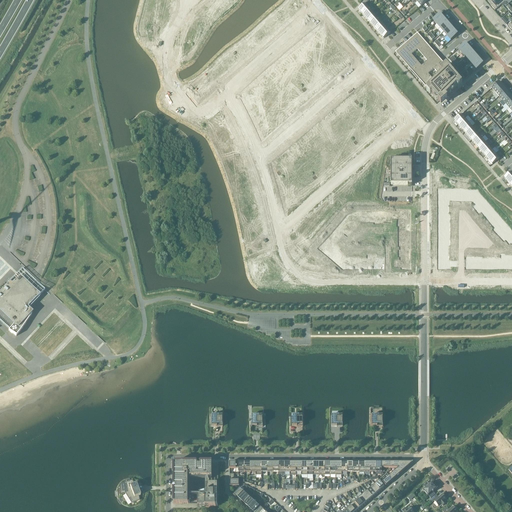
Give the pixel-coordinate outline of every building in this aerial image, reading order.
[(161,3),(159,9),(171,12),(173,6),(166,4),(166,1),(161,0),(160,0),(159,3),(161,3)] [(212,0),(208,0),(206,2),(214,11),(219,7),(219,8),(222,6),(218,1),(215,3),(212,0)] [(294,0),(295,0),(290,4),(298,14),(303,9),(298,4),(301,2),(298,0),(294,0)] [(489,0),(493,4),(491,6),(495,10),(501,5),(497,0),(489,0)] [(206,2),(201,6),(206,11),(203,13),(208,18),(210,16),(209,15),(214,11),(206,2)] [(285,7),(282,10),(286,14),(289,12),(293,18),(298,14),(290,4),(285,8),(285,7)] [(369,8),(366,4),(358,10),(362,14),(369,8)] [(373,12),(369,8),(362,14),(366,18),(373,12)] [(157,15),(156,18),(162,19),(163,16),(170,18),(171,12),(159,9),(158,15),(157,15)] [(376,16),(373,12),(366,18),(369,22),(376,16)] [(277,16),(272,20),(280,29),(285,25),(280,20),(282,18),(278,13),(276,15),(277,16)] [(433,20),(436,24),(443,18),(440,14),(433,20)] [(380,20),(376,16),(369,22),(373,26),(380,20)] [(436,24),(440,28),(447,22),(443,18),(436,24)] [(190,19),(186,25),(197,32),(200,26),(201,26),(203,23),(197,20),(196,23),(190,19)] [(266,23),(264,25),(268,30),(271,28),(275,33),(280,29),(272,20),(267,24),(266,23)] [(373,26),(376,30),(383,24),(380,20),(373,26)] [(324,25),(323,25),(330,34),(334,30),(336,31),(338,29),(334,25),(332,27),(327,21),(326,22),(324,24),(324,25)] [(440,28),(443,32),(451,26),(447,22),(440,28)] [(387,28),(383,24),(376,30),(380,35),(387,28)] [(186,25),(183,30),(189,34),(188,36),(193,40),(195,37),(194,36),(197,32),(186,25)] [(319,28),(318,29),(323,35),(320,37),(324,41),(327,39),(325,37),(330,34),(323,25),(322,26),(319,28)] [(151,26),(149,34),(157,36),(157,34),(162,35),(163,29),(151,26)] [(443,32),(447,36),(454,30),(451,26),(443,32)] [(387,28),(380,35),(383,39),(391,33),(387,28)] [(258,32),(254,36),(262,45),(266,41),(262,36),(264,34),(260,29),(258,31),(258,32)] [(454,30),(447,36),(451,41),(458,35),(454,30)] [(309,38),(308,38),(315,47),(319,43),(321,44),(323,42),(319,38),(317,40),(312,34),(311,35),(309,37),(309,38)] [(415,35),(395,52),(439,103),(445,97),(446,99),(451,92),(458,85),(415,35)] [(248,39),(246,41),(250,46),(253,44),(257,49),(262,45),(254,36),(249,40),(248,39)] [(304,41),(303,42),(308,48),(305,50),(309,54),(312,52),(310,50),(315,47),(308,38),(307,39),(304,41)] [(458,49),(461,53),(469,47),(465,43),(458,49)] [(240,47),(236,51),(244,61),(248,57),(244,51),(246,49),(242,44),(239,47),(240,47)] [(177,46),(176,53),(180,54),(180,56),(187,57),(189,49),(177,46)] [(294,51),(293,51),(300,60),(304,56),(306,57),(308,55),(304,51),(302,53),(297,47),(296,48),(294,50),(294,51)] [(351,47),(347,51),(353,59),(353,58),(357,55),(358,55),(351,47)] [(461,53),(465,58),(472,51),(469,47),(461,53)] [(230,55),(228,57),(232,62),(234,60),(239,65),(244,61),(236,51),(231,56),(230,55)] [(289,54),(288,55),(293,61),(290,63),(294,67),(297,65),(295,63),(300,60),(293,51),(292,52),(289,54)] [(347,51),(342,55),(348,63),(349,62),(352,59),(353,59),(347,51)] [(465,58),(469,62),(476,55),(472,51),(465,58)] [(342,55),(338,59),(344,67),(345,66),(348,63),(342,55)] [(469,62),(472,65),(479,59),(476,55),(469,62)] [(338,59),(333,63),(339,70),(340,70),(343,67),(344,67),(338,59)] [(479,59),(472,65),(476,70),(483,64),(479,59)] [(222,63),(217,67),(225,76),(230,72),(226,67),(228,65),(224,60),(221,62),(222,63)] [(279,64),(278,64),(285,73),(289,69),(291,70),(293,68),(289,64),(287,66),(282,60),(281,61),(279,63),(279,64)] [(333,63),(328,67),(335,75),(336,74),(339,71),(339,70),(333,63)] [(274,67),(273,68),(278,74),(275,76),(279,80),(282,78),(280,76),(285,73),(278,64),(277,65),(274,67)] [(212,70),(210,72),(214,77),(216,75),(221,81),(225,76),(217,67),(213,71),(212,70)] [(325,70),(320,74),(327,81),(331,78),(331,77),(325,70)] [(264,77),(263,77),(270,86),(274,82),(276,83),(278,81),(274,77),(272,79),(268,73),(266,74),(264,76),(264,77)] [(320,74),(316,78),(322,85),(323,85),(326,82),(327,81),(320,74)] [(204,79),(199,83),(207,92),(212,88),(208,83),(210,81),(206,76),(203,78),(204,79)] [(259,80),(258,81),(263,87),(260,89),(264,93),(267,91),(265,89),(270,86),(263,77),(262,78),(259,80)] [(316,78),(311,82),(318,89),(318,88),(319,89),(322,86),(322,85),(316,78)] [(374,80),(366,86),(370,91),(378,85),(374,80)] [(311,82),(307,86),(313,93),(314,93),(317,90),(318,89),(311,82)] [(495,93),(503,86),(499,82),(492,88),(495,93)] [(194,86),(192,88),(196,93),(198,91),(203,96),(207,92),(199,83),(195,87),(194,86)] [(378,85),(370,91),(374,96),(382,89),(378,85)] [(307,86),(302,90),(308,97),(309,96),(310,96),(313,94),(313,93),(307,86)] [(506,90),(503,86),(495,93),(499,97),(506,90)] [(245,96),(242,99),(246,104),(255,96),(249,89),(244,94),(245,96)] [(382,89),(374,96),(378,100),(386,94),(382,89)] [(509,94),(506,90),(499,97),(502,100),(509,94)] [(299,93),(294,97),(301,104),(305,101),(305,100),(299,93)] [(386,94),(378,100),(382,105),(390,98),(386,94)] [(506,104),(511,98),(511,97),(509,94),(502,100),(506,104)] [(353,96),(348,100),(355,107),(360,103),(353,96)] [(294,97),(290,101),(296,108),(297,107),(300,105),(300,104),(301,104),(294,97)] [(390,98),(382,105),(386,109),(394,103),(390,98)] [(348,100),(344,104),(350,111),(355,107),(348,100)] [(290,101),(285,105),(292,112),(292,111),(292,112),(295,109),(296,108),(290,101)] [(394,103),(386,109),(390,114),(398,107),(394,103)] [(344,104),(339,108),(346,115),(350,111),(344,104)] [(285,105),(281,109),(287,116),(288,115),(291,112),(292,112),(285,105)] [(257,108),(250,113),(256,119),(265,111),(261,107),(258,109),(257,108)] [(398,107),(390,114),(394,119),(402,112),(398,107)] [(339,108),(335,112),(341,119),(346,115),(339,108)] [(335,112),(330,115),(337,123),(341,119),(335,112)] [(458,125),(465,119),(462,114),(454,121),(458,125)] [(330,115),(326,119),(332,127),(337,123),(330,115)] [(326,119),(321,123),(328,131),(332,127),(326,119)] [(465,119),(458,125),(462,129),(469,123),(465,119)] [(267,123),(257,131),(262,136),(265,133),(266,134),(272,129),(267,123)] [(321,123),(316,127),(323,135),(328,131),(321,123)] [(376,123),(372,127),(378,135),(383,130),(376,123)] [(465,133),(472,127),(469,123),(462,129),(465,133)] [(372,127),(367,131),(374,138),(378,135),(372,127)] [(468,137),(475,130),(472,127),(465,133),(468,137)] [(475,130),(468,137),(472,141),(479,134),(475,130)] [(223,137),(220,139),(227,147),(234,142),(231,138),(234,135),(230,131),(223,137)] [(312,131),(308,135),(314,142),(319,138),(312,131)] [(367,131),(363,135),(369,142),(374,138),(367,131)] [(482,138),(479,134),(472,141),(475,145),(482,138)] [(308,135),(303,139),(310,146),(314,142),(308,135)] [(363,135),(358,139),(365,146),(369,142),(363,135)] [(486,142),(482,138),(475,145),(478,148),(486,142)] [(303,139),(299,143),(305,150),(310,146),(303,139)] [(358,139),(354,143),(360,150),(365,146),(358,139)] [(489,146),(486,142),(478,148),(482,152),(489,146)] [(299,143),(294,147),(301,154),(305,150),(299,143)] [(354,143),(349,147),(355,154),(360,150),(354,143)] [(492,150),(489,146),(482,152),(485,156),(492,150)] [(294,147),(289,151),(296,158),(301,154),(294,147)] [(345,150),(340,154),(347,162),(352,158),(345,150)] [(496,154),(492,150),(485,156),(489,160),(496,154)] [(340,154),(336,158),(342,166),(347,162),(340,154)] [(496,154),(489,160),(492,164),(499,158),(496,154)] [(336,158),(331,162),(338,170),(342,166),(336,158)] [(391,185),(412,185),(412,160),(391,160),(391,185)] [(278,168),(274,171),(279,176),(288,168),(282,161),(276,167),(278,168)] [(331,162),(327,166),(333,173),(338,170),(331,162)] [(327,166),(322,170),(329,177),(333,173),(327,166)] [(322,170),(318,174),(324,181),(329,177),(322,170)] [(318,174),(313,178),(320,185),(324,181),(318,174)] [(241,182),(235,187),(243,198),(251,191),(249,189),(252,186),(250,185),(254,181),(249,175),(241,182)] [(285,182),(279,187),(285,194),(294,186),(290,181),(287,183),(285,182)] [(477,190),(467,190),(467,201),(473,201),(473,198),(477,198),(477,190)] [(294,197),(284,205),(289,210),(292,207),(293,209),(299,204),(294,197)] [(478,203),(474,207),(479,213),(481,211),(489,204),(484,199),(482,200),(478,203)] [(489,204),(481,211),(485,217),(493,210),(489,204)] [(493,210),(485,217),(489,221),(497,214),(493,210)] [(368,212),(358,212),(358,219),(358,220),(362,220),(362,222),(367,222),(368,212)] [(497,214),(489,221),(492,225),(500,218),(497,214)] [(347,216),(342,222),(352,230),(357,225),(347,216)] [(259,217),(251,225),(258,233),(267,224),(262,218),(261,219),(259,217)] [(500,218),(492,225),(495,228),(503,221),(500,218)] [(495,228),(493,230),(498,236),(508,227),(503,221),(495,228)] [(342,222),(338,227),(344,233),(343,233),(346,235),(347,236),(352,230),(342,222)] [(338,227),(331,235),(335,238),(337,240),(338,239),(343,233),(344,233),(338,227)] [(511,231),(508,227),(498,236),(503,241),(505,240),(505,239),(511,233),(511,231)] [(327,239),(319,249),(325,254),(333,244),(327,239)] [(333,244),(325,254),(330,259),(337,251),(339,249),(336,247),(333,244)] [(337,251),(330,259),(336,264),(343,256),(337,251)] [(347,261),(343,261),(343,269),(353,269),(353,258),(347,258),(347,261)] [(0,310),(14,324),(9,331),(16,337),(20,331),(32,314),(33,313),(29,309),(39,298),(38,297),(40,295),(20,275),(12,284),(9,282),(0,291),(0,310)] [(223,427),(223,415),(212,415),(212,426),(217,426),(217,427),(223,427)] [(263,415),(252,415),(252,426),(257,426),(257,427),(263,427),(263,415)] [(303,427),(303,415),(292,415),(292,426),(297,426),(297,427),(303,427)] [(343,415),(332,415),(332,426),(337,426),(337,427),(343,427),(343,415)] [(383,415),(372,415),(372,426),(377,426),(377,427),(383,427),(383,415)] [(212,463),(184,463),(184,467),(174,467),(174,504),(188,504),(188,496),(198,496),(198,507),(216,507),(216,500),(218,500),(218,489),(218,485),(212,485),(207,485),(207,477),(212,477),(212,463)] [(238,472),(239,472),(239,463),(230,463),(230,469),(238,469),(238,472)] [(398,469),(395,471),(399,475),(403,471),(404,472),(406,470),(405,470),(413,463),(403,463),(403,464),(398,468),(398,469)] [(395,471),(389,477),(393,481),(399,475),(395,471)] [(233,474),(230,474),(230,486),(239,486),(239,482),(239,480),(234,480),(234,474),(233,474)] [(393,481),(389,477),(384,481),(382,483),(386,487),(391,483),(393,481),(392,481),(393,481)] [(124,484),(126,494),(138,490),(136,484),(134,484),(132,481),(131,481),(130,479),(127,480),(128,482),(124,484)] [(379,481),(375,484),(381,491),(385,488),(379,481)] [(432,483),(423,490),(431,499),(435,495),(433,492),(437,488),(435,486),(434,486),(432,483)] [(375,484),(370,488),(377,495),(381,491),(375,484)] [(236,497),(237,498),(244,492),(240,488),(233,495),(236,497)] [(370,488),(366,491),(373,498),(377,495),(370,488)] [(138,490),(126,494),(131,503),(139,501),(139,496),(140,496),(138,490)] [(366,491),(362,495),(368,502),(373,498),(366,491)] [(237,498),(241,502),(248,495),(244,492),(237,498)] [(429,501),(432,503),(434,501),(439,507),(441,505),(443,506),(446,504),(444,503),(447,500),(446,499),(447,498),(444,495),(443,496),(442,494),(438,497),(436,495),(429,501)] [(241,502),(245,506),(252,499),(248,495),(241,502)] [(362,495),(358,499),(364,506),(368,502),(362,495)] [(245,506),(249,510),(256,503),(252,499),(245,506)] [(358,499),(354,502),(360,509),(364,506),(358,499)] [(256,503),(249,510),(251,511),(254,511),(260,506),(262,504),(258,501),(256,503)] [(354,502),(350,506),(355,511),(357,511),(360,509),(354,502)]
